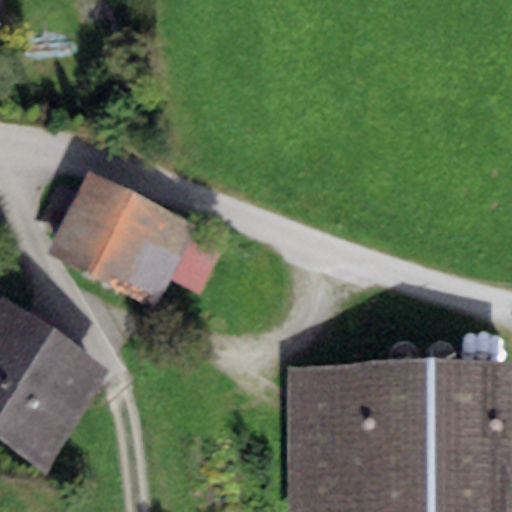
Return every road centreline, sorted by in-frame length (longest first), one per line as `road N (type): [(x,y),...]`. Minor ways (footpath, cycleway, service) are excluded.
road 1 (residential): [(0,145),(118,170),(387,275),(488,304)]
road 2 (track): [(131,511),(107,381),(0,182)]
